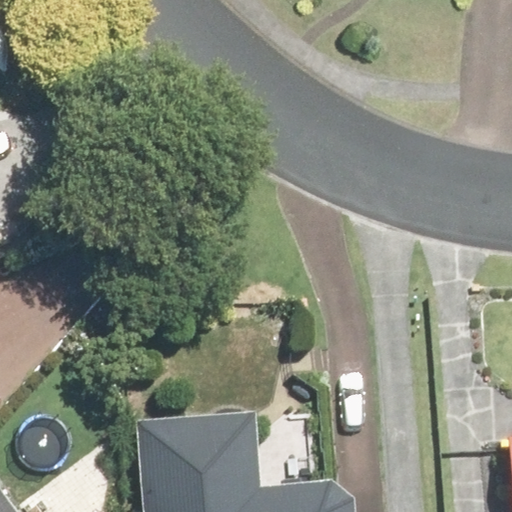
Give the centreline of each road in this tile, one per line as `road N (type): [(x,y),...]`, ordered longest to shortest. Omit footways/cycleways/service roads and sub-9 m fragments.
road 1 (residential): [(160,0),(175,25),(264,95),(373,166),(511,189)]
road 2 (unknown): [(373,166),(395,511)]
